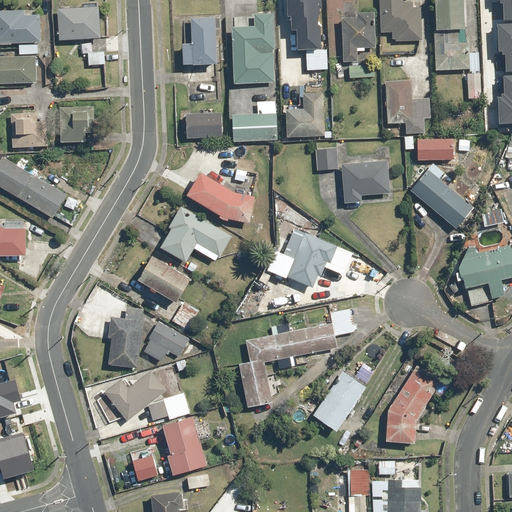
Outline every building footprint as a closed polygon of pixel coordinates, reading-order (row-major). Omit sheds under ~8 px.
[(295,0),(297,50),(321,49),(319,0),(295,0)] [(395,41),(423,40),(422,6),(413,7),(413,2),(404,2),(403,0),(380,0),(382,31),(394,31),(395,41)] [(438,0),(441,69),(468,68),(465,0),(438,0)] [(342,11),(343,54),(357,54),(357,40),(374,40),(373,5),(358,6),(358,10),(342,11)] [(99,6),(59,9),(62,40),(102,36),(99,6)] [(0,16),(0,43),(42,42),(41,14),(0,16)] [(237,14),(236,81),(274,81),(275,14),(237,14)] [(216,62),(217,17),(194,17),(194,62),(216,62)] [(507,50),(508,69),(511,69),(511,21),(498,22),(499,50),(507,50)] [(104,53),(88,54),(88,65),(105,64),(104,53)] [(0,57),(0,82),(37,80),(36,56),(0,57)] [(359,62),(350,62),(351,78),(375,77),(375,62),(359,62)] [(511,73),(505,73),(506,93),(498,93),(499,121),(511,120),(511,73)] [(482,74),(469,74),(469,100),(481,100),(482,74)] [(405,122),(405,135),(427,134),(427,117),(429,117),(429,98),(413,99),(412,79),(386,80),(388,123),(405,122)] [(290,107),(290,135),(325,135),(324,106),(323,106),(322,93),(304,93),(304,107),(290,107)] [(62,109),(63,141),(86,140),(85,108),(62,109)] [(498,127),(499,112),(487,111),(487,126),(498,127)] [(13,147),(32,145),(32,146),(48,145),(47,121),(38,121),(37,112),(11,113),(13,147)] [(234,113),(234,140),(280,140),(280,113),(234,113)] [(188,115),(189,138),(221,137),(220,114),(188,115)] [(414,149),(415,137),(405,136),(404,149),(414,149)] [(420,140),(419,159),(456,159),(456,140),(420,140)] [(318,150),(319,167),(338,167),(338,150),(318,150)] [(197,175),(207,159),(198,153),(188,169),(197,175)] [(3,156),(0,160),(0,184),(19,195),(32,173),(3,156)] [(390,191),(387,159),(344,163),(347,195),(390,191)] [(428,169),(412,190),(456,226),(473,205),(428,169)] [(228,217),(250,221),(255,196),(237,193),(203,172),(190,193),(228,217)] [(37,175),(23,199),(53,217),(67,193),(37,175)] [(187,259),(197,242),(222,255),(232,236),(181,207),(170,227),(172,228),(162,244),(187,259)] [(0,224),(0,254),(27,254),(26,228),(8,229),(0,224)] [(307,232),(289,273),(316,285),(334,244),(307,232)] [(507,296),(502,277),(511,274),(511,248),(511,244),(462,256),(466,274),(474,305),(507,296)] [(156,255),(141,278),(179,302),(194,280),(156,255)] [(200,265),(192,259),(186,268),(195,274),(200,265)] [(201,310),(185,301),(173,321),(189,330),(201,310)] [(109,363),(139,366),(144,322),(114,318),(109,363)] [(166,359),(172,348),(182,354),(190,339),(160,323),(156,330),(155,330),(146,349),(166,359)] [(241,363),(249,406),(273,401),(265,361),(339,347),(334,323),(248,340),(252,361),(241,363)] [(0,366),(0,390),(10,387),(3,365),(0,366)] [(416,443),(418,420),(441,381),(416,366),(390,407),(387,440),(416,443)] [(123,378),(106,391),(130,421),(168,390),(152,370),(130,387),(123,378)] [(317,412),(340,428),(367,388),(344,372),(317,412)] [(3,393),(0,395),(0,442),(5,450),(29,435),(3,393)] [(163,425),(175,473),(207,465),(196,417),(163,425)] [(152,447),(131,452),(139,481),(159,476),(152,447)] [(398,459),(376,458),(375,476),(397,477),(398,459)] [(361,468),(351,468),(351,497),(356,497),(355,511),(367,511),(368,465),(361,465),(361,468)] [(209,474),(188,476),(189,489),(210,486),(209,474)] [(416,483),(388,483),(386,511),(421,511),(422,488),(416,487),(416,483)] [(153,495),(154,511),(181,511),(180,492),(153,495)] [(233,511),(239,508),(232,498),(217,509),(219,511),(233,511)]
